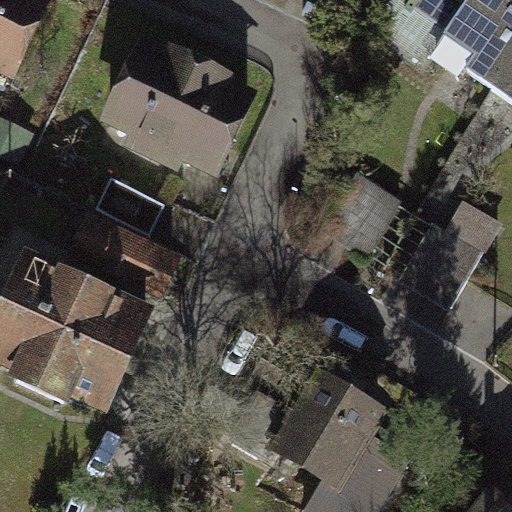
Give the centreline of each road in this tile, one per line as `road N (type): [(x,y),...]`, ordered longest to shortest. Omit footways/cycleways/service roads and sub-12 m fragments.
road 1 (residential): [(246,248),(320,50),(212,0)]
road 2 (residential): [(511,415),(246,248)]
road 3 (residential): [(118,511),(246,248)]
